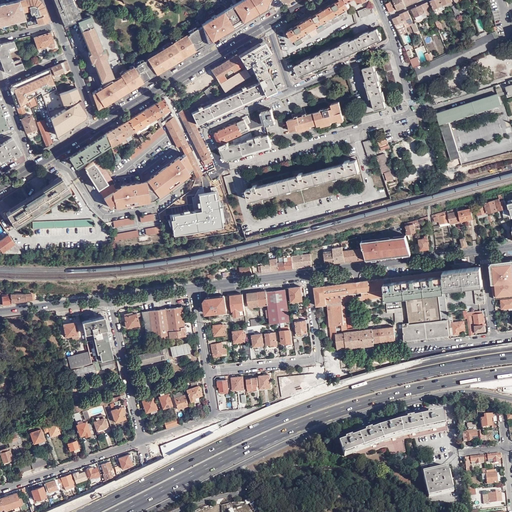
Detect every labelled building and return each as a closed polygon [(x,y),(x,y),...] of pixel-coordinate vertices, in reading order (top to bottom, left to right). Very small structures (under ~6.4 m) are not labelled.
[(19,0),(17,0),(0,3),(0,35),(28,28),(28,26),(20,3),(19,0)] [(19,0),(20,3),(28,26),(46,22),(48,19),(43,6),(40,2),(40,3),(35,0),(19,0)] [(53,0),(65,26),(57,7),(56,4),(54,0),(53,0)] [(57,7),(65,26),(78,21),(82,19),(75,0),(54,0),(56,4),(60,3),(61,5),(57,7)] [(246,0),(202,27),(207,43),(268,8),(272,0),(246,0)] [(351,6),(349,2),(347,0),(337,0),(333,2),(332,3),(319,12),(318,11),(314,14),(314,15),(300,23),(295,26),(289,30),(298,45),(354,12),(351,6)] [(394,0),(394,1),(398,9),(399,10),(406,6),(403,0),(394,0)] [(433,9),(442,5),(439,0),(431,0),(430,1),(433,9)] [(394,1),(386,4),(390,13),(398,9),(394,1)] [(416,21),(427,16),(426,15),(431,13),(427,2),(411,9),(416,21)] [(458,4),(454,5),(460,16),(463,15),(458,4)] [(460,16),(454,5),(451,7),(454,13),(453,14),(455,19),(460,16)] [(375,12),(372,6),(359,11),(361,17),(375,12)] [(401,15),(404,24),(412,21),(407,11),(400,14),(401,15)] [(400,15),(393,18),(398,29),(404,26),(404,24),(400,15)] [(200,47),(207,43),(201,27),(198,29),(197,28),(193,31),(189,33),(190,34),(184,37),(184,36),(176,41),(176,42),(171,45),(171,44),(163,49),(163,50),(158,53),(156,51),(153,52),(152,53),(153,55),(149,57),(150,58),(145,61),(144,61),(140,63),(136,65),(137,66),(135,67),(131,69),(123,73),(124,74),(121,75),(122,76),(122,78),(116,82),(115,80),(113,82),(111,78),(113,76),(106,57),(107,57),(104,49),(102,49),(91,20),(92,20),(91,16),(82,19),(78,21),(90,52),(89,53),(89,54),(88,55),(91,63),(92,62),(93,64),(95,63),(103,84),(103,86),(102,87),(95,91),(96,92),(93,94),(96,103),(101,101),(104,106),(136,86),(135,83),(137,80),(139,84),(149,78),(147,74),(151,73),(152,76),(175,62),(174,60),(175,57),(174,55),(175,54),(178,60),(189,54),(187,51),(188,50),(187,48),(189,47),(192,52),(199,48),(195,42),(197,42),(200,47)] [(404,26),(398,29),(400,34),(407,31),(405,27),(404,26)] [(382,38),(378,28),(369,32),(369,31),(365,33),(366,34),(358,37),(356,37),(356,38),(347,42),(347,41),(343,43),(343,44),(328,51),(327,50),(323,52),(323,53),(316,56),(316,55),(314,56),(315,57),(308,60),(308,59),(303,61),(304,62),(296,65),(300,75),(319,67),(326,64),(338,58),(338,59),(345,56),(345,55),(358,49),(358,50),(364,47),(364,46),(382,38)] [(498,37),(496,31),(441,56),(421,66),(421,65),(415,68),(418,75),(454,58),(498,37)] [(54,40),(51,32),(35,37),(39,51),(48,48),(49,53),(59,49),(57,39),(54,40)] [(471,41),(480,37),(478,33),(469,37),(469,38),(471,41)] [(263,42),(240,55),(247,68),(252,76),(256,74),(259,83),(247,88),(245,85),(242,86),(243,90),(202,108),(201,104),(198,105),(199,109),(192,112),(197,124),(206,120),(206,119),(264,93),(265,94),(275,89),(262,61),(264,60),(262,55),(270,51),(266,40),(265,39),(264,39),(263,40),(263,42)] [(10,74),(24,68),(14,41),(0,44),(0,58),(5,72),(10,74)] [(458,43),(447,48),(448,52),(460,47),(458,43)] [(237,54),(211,70),(218,81),(225,92),(235,85),(252,76),(247,68),(228,79),(224,73),(232,68),(234,71),(245,65),(237,54)] [(389,55),(382,57),(390,86),(397,84),(389,55)] [(411,62),(412,65),(413,68),(414,68),(420,65),(417,56),(410,59),(411,62)] [(68,61),(52,67),(55,75),(64,72),(71,69),(68,61)] [(377,73),(374,65),(364,68),(369,85),(368,85),(370,92),(371,92),(375,109),(386,106),(384,100),(386,99),(384,93),(383,93),(380,85),(381,85),(380,84),(378,76),(379,76),(378,73),(377,73)] [(49,69),(35,75),(42,94),(42,96),(57,90),(49,69)] [(35,75),(26,79),(27,83),(25,84),(24,80),(22,81),(21,83),(11,86),(11,87),(11,89),(13,92),(11,93),(16,108),(29,101),(35,98),(42,94),(35,75)] [(27,83),(26,79),(8,86),(11,93),(13,92),(11,89),(11,87),(11,86),(21,83),(22,81),(24,80),(25,84),(27,83)] [(50,117),(57,135),(84,117),(83,116),(84,114),(86,114),(76,87),(73,89),(64,92),(59,93),(65,108),(50,117)] [(449,121),(502,104),(498,93),(437,112),(440,124),(449,121)] [(35,98),(29,101),(32,108),(37,104),(35,98)] [(165,98),(150,106),(157,117),(171,109),(165,98)] [(29,101),(16,108),(19,116),(25,114),(26,116),(31,114),(29,109),(32,108),(29,101)] [(299,116),(299,114),(294,116),(295,117),(288,119),(291,132),(343,117),(339,101),(331,103),(332,105),(333,109),(330,109),(329,107),(324,109),(323,107),(320,108),(321,110),(307,114),(307,115),(304,116),(304,115),(299,116)] [(150,106),(144,110),(153,125),(156,130),(157,129),(152,120),(157,117),(150,106)] [(186,106),(180,111),(179,111),(206,164),(213,160),(195,125),(186,106)] [(276,122),(272,109),(263,112),(258,114),(260,123),(265,121),(266,125),(267,125),(276,122)] [(144,110),(130,119),(136,130),(137,132),(143,141),(144,140),(145,139),(141,132),(153,125),(144,110)] [(21,119),(26,133),(36,128),(31,115),(21,119)] [(203,173),(174,115),(170,118),(165,121),(177,145),(181,143),(185,152),(194,168),(198,176),(203,173)] [(251,131),(252,130),(249,123),(252,121),(249,115),(244,117),(245,119),(238,122),(243,134),(251,131)] [(132,135),(131,133),(136,130),(130,119),(119,126),(128,140),(134,149),(136,147),(131,140),(132,138),(131,136),(132,135)] [(37,123),(44,142),(51,139),(44,120),(37,123)] [(449,152),(458,150),(449,121),(440,124),(449,152)] [(215,135),(220,145),(225,142),(243,134),(238,122),(216,132),(215,135)] [(267,125),(266,125),(252,130),(251,131),(251,133),(254,140),(258,139),(257,138),(261,137),(260,135),(262,135),(263,136),(269,135),(267,125)] [(119,126),(106,133),(111,143),(112,145),(120,140),(122,144),(128,140),(119,126)] [(164,131),(160,127),(156,130),(160,135),(164,131)] [(130,160),(160,135),(156,130),(145,139),(144,140),(143,141),(136,148),(134,149),(127,156),(130,160)] [(381,147),(389,145),(389,143),(385,132),(383,133),(378,144),(379,147),(381,146),(381,147)] [(106,133),(70,156),(78,170),(87,165),(84,160),(111,143),(106,133)] [(235,145),(254,140),(251,133),(233,141),(235,145)] [(272,145),(269,135),(263,136),(262,135),(260,135),(261,137),(257,138),(258,139),(254,140),(235,145),(233,141),(226,144),(225,142),(220,145),(226,156),(229,158),(272,145)] [(21,152),(12,138),(0,145),(0,161),(9,156),(10,158),(11,158),(13,158),(15,156),(15,155),(21,152)] [(44,142),(46,148),(52,144),(51,139),(44,142)] [(120,140),(112,145),(114,149),(122,144),(120,140)] [(373,144),(366,146),(369,156),(376,154),(373,144)] [(448,168),(462,164),(458,150),(449,152),(452,160),(447,161),(448,168)] [(153,199),(194,168),(185,152),(180,156),(179,155),(176,157),(178,160),(162,172),(130,194),(135,202),(153,199)] [(379,155),(385,172),(388,180),(394,178),(386,153),(379,155)] [(350,156),(339,158),(340,163),(305,172),(304,168),(293,170),(294,175),(264,183),(263,178),(252,182),(253,186),(247,188),(250,199),(360,170),(357,158),(351,160),(350,156)] [(130,194),(162,172),(178,160),(176,157),(153,175),(154,175),(145,182),(145,181),(125,185),(130,194)] [(112,179),(98,159),(91,163),(84,168),(87,172),(86,172),(97,188),(98,188),(99,187),(112,179)] [(232,174),(225,176),(230,192),(237,191),(232,174)] [(70,189),(62,177),(7,213),(15,225),(70,189)] [(99,187),(112,180),(112,179),(99,187)] [(120,201),(130,194),(125,185),(121,185),(121,188),(116,189),(113,185),(115,183),(112,180),(99,187),(98,189),(110,207),(122,204),(120,201)] [(194,211),(169,215),(173,234),(184,232),(184,234),(210,230),(209,228),(223,226),(217,186),(198,189),(194,197),(192,197),(194,211)] [(511,190),(503,193),(504,200),(509,216),(511,227),(511,228),(511,190)] [(135,202),(130,194),(120,201),(122,204),(135,202)] [(488,213),(498,210),(494,196),(492,197),(494,201),(487,203),(486,199),(484,199),(485,203),(488,213)] [(504,217),(509,216),(505,201),(504,200),(501,201),(500,198),(496,199),(499,210),(502,209),(504,217)] [(476,206),(478,216),(488,213),(485,203),(476,206)] [(462,206),(458,207),(459,211),(462,222),(474,219),(471,208),(463,210),(462,206)] [(448,211),(432,215),(432,217),(434,217),(435,221),(439,220),(440,224),(450,221),(448,214),(448,211)] [(459,211),(448,214),(450,221),(451,225),(462,222),(459,211)] [(154,220),(153,214),(153,213),(144,215),(140,218),(140,222),(154,220)] [(134,223),(130,218),(113,221),(114,227),(134,223)] [(93,226),(93,219),(34,221),(34,228),(93,226)] [(419,219),(406,224),(408,233),(407,233),(408,235),(422,230),(420,221),(419,219)] [(404,224),(387,229),(388,232),(393,231),(394,234),(400,233),(406,231),(404,224)] [(163,231),(162,226),(145,229),(146,235),(163,231)] [(138,236),(137,230),(113,234),(115,240),(138,236)] [(382,230),(368,234),(370,241),(384,237),(382,230)] [(406,231),(400,233),(403,243),(409,242),(406,231)] [(421,249),(429,248),(428,235),(425,236),(425,237),(420,237),(421,249)] [(21,255),(10,237),(0,242),(0,247),(2,251),(4,254),(21,255)] [(373,245),(365,246),(365,247),(367,257),(375,255),(373,245)] [(344,246),(336,247),(335,247),(336,251),(337,262),(348,261),(345,250),(344,246)] [(360,248),(353,249),(352,249),(354,260),(362,259),(360,248)] [(352,249),(345,250),(348,261),(354,260),(352,249)] [(337,262),(336,251),(328,252),(328,251),(327,251),(328,263),(337,262)] [(294,256),(295,257),(296,268),(315,265),(313,256),(305,257),(305,254),(294,256)] [(289,262),(287,262),(288,269),(296,268),(295,257),(289,257),(289,262)] [(263,263),(253,265),(255,273),(273,271),(273,264),(272,261),(263,263)] [(273,264),(273,271),(281,270),(280,263),(273,264)] [(511,263),(501,265),(503,279),(508,278),(511,278),(511,263)] [(237,267),(239,275),(254,273),(251,265),(237,267)] [(462,269),(464,290),(474,289),(476,304),(485,303),(483,288),(481,266),(462,269)] [(444,271),(446,292),(464,290),(462,269),(444,271)] [(385,288),(386,297),(387,297),(387,296),(391,295),(406,293),(410,325),(404,326),(405,340),(450,335),(444,281),(442,271),(384,278),(385,288)] [(348,328),(344,302),(343,293),(356,291),(361,291),(385,288),(384,278),(315,286),(316,294),(319,294),(319,297),(316,297),(317,305),(327,304),(332,339),(336,338),(337,349),(336,349),(336,350),(340,350),(340,348),(360,346),(367,345),(381,343),(381,341),(395,339),(394,326),(372,329),(372,328),(364,329),(348,331),(348,328)] [(303,299),(301,286),(288,288),(289,290),(290,290),(292,301),(303,299)] [(278,322),(285,321),(291,320),(287,288),(268,291),(270,304),(272,323),(278,322)] [(362,295),(362,299),(386,297),(385,288),(361,291),(362,295)] [(3,295),(4,304),(13,303),(13,302),(17,301),(16,292),(8,291),(8,295),(3,295)] [(270,304),(268,291),(259,292),(261,306),(270,304)] [(344,302),(357,300),(356,296),(356,291),(343,293),(344,302)] [(16,292),(17,301),(34,299),(33,296),(36,296),(36,293),(26,293),(16,292)] [(259,292),(248,293),(250,307),(261,306),(259,292)] [(244,294),(232,296),(234,311),(235,311),(236,315),(246,313),(244,294)] [(224,314),(231,313),(230,309),(228,309),(227,301),(226,296),(208,299),(206,300),(205,302),(207,313),(224,311),(224,314)] [(511,296),(506,297),(506,299),(501,299),(502,308),(509,308),(511,307),(511,296)] [(182,306),(166,308),(168,325),(184,323),(182,306)] [(388,312),(395,312),(396,322),(403,321),(402,307),(388,309),(388,312)] [(166,308),(149,310),(153,338),(170,337),(168,325),(166,308)] [(153,338),(149,310),(142,311),(145,333),(150,332),(151,339),(153,338)] [(485,330),(483,311),(474,311),(474,315),(476,333),(477,333),(477,331),(485,330)] [(129,315),(129,314),(124,315),(127,328),(140,325),(137,313),(129,315)] [(104,316),(82,321),(89,349),(91,361),(92,361),(93,361),(114,357),(104,316)] [(293,320),(293,322),(296,322),(297,326),(294,326),(295,329),(296,329),(296,336),(308,335),(306,319),(298,320),(293,320)] [(449,321),(450,334),(459,333),(459,331),(465,330),(464,321),(454,323),(453,320),(449,321)] [(71,323),(64,324),(66,336),(79,334),(76,321),(71,321),(71,323)] [(168,325),(170,337),(186,335),(184,323),(168,325)] [(225,324),(214,325),(215,335),(226,334),(225,327),(228,327),(227,324),(225,324)] [(248,325),(244,326),(244,329),(234,330),(235,342),(247,341),(246,332),(249,332),(249,328),(248,325)] [(283,344),(293,343),(291,329),(291,326),(282,327),(282,330),(281,330),(283,344)] [(277,331),(267,332),(268,344),(273,344),(274,345),(278,345),(277,331)] [(254,345),(264,344),(263,333),(255,334),(255,340),(254,340),(254,345)] [(228,343),(228,341),(223,341),(223,342),(212,344),(214,354),(222,353),(222,355),(228,354),(227,348),(226,348),(226,347),(224,348),(223,344),(226,344),(226,343),(228,343)] [(181,354),(188,353),(186,343),(170,347),(172,356),(181,354)] [(136,355),(138,365),(169,357),(166,348),(136,355)] [(68,353),(70,365),(91,361),(89,349),(68,353)] [(113,359),(101,362),(102,368),(115,365),(113,359)] [(93,364),(71,368),(73,377),(96,372),(94,363),(93,364)] [(274,369),(276,385),(285,384),(285,381),(297,380),(296,368),(274,369)] [(143,374),(143,387),(151,386),(150,374),(143,374)] [(261,387),(271,386),(270,374),(260,375),(261,387)] [(239,375),(231,375),(231,377),(232,377),(233,389),(244,388),(243,376),(239,376),(239,375)] [(259,390),(257,377),(246,378),(248,391),(259,390)] [(219,391),(220,391),(229,390),(228,378),(218,380),(219,391)] [(81,402),(73,404),(75,412),(105,404),(126,398),(123,384),(118,385),(121,395),(82,405),(81,402)] [(182,384),(166,388),(167,391),(168,391),(169,392),(171,391),(171,390),(183,387),(182,384)] [(199,385),(192,388),(187,389),(191,400),(199,398),(198,396),(203,394),(199,385)] [(287,389),(289,396),(303,393),(301,386),(287,389)] [(166,388),(153,391),(154,393),(159,392),(160,396),(158,396),(163,409),(169,407),(168,406),(172,404),(168,393),(163,394),(163,392),(167,391),(166,388)] [(185,398),(187,397),(185,394),(175,397),(174,396),(173,396),(178,408),(188,405),(185,398)] [(153,397),(143,400),(146,412),(150,411),(151,412),(157,410),(156,408),(157,408),(153,397)] [(116,421),(126,418),(122,406),(115,408),(113,403),(111,403),(112,409),(111,409),(116,421)] [(435,427),(444,425),(441,411),(400,421),(378,427),(339,441),(344,457),(345,456),(345,455),(351,452),(352,454),(355,453),(355,451),(371,445),(372,447),(375,446),(375,444),(384,440),(391,438),(392,440),(395,439),(395,437),(404,434),(411,433),(411,435),(415,434),(415,432),(432,428),(432,430),(436,429),(435,427)] [(97,429),(109,425),(107,420),(106,420),(105,417),(104,417),(104,415),(102,416),(101,413),(94,416),(95,420),(97,429)] [(481,428),(482,427),(491,426),(491,422),(493,422),(492,414),(481,415),(481,419),(480,419),(481,428)] [(167,428),(180,422),(177,415),(163,421),(167,428)] [(84,423),(83,420),(79,422),(80,425),(79,426),(81,435),(86,433),(86,435),(91,433),(88,422),(84,423)] [(63,431),(62,428),(60,428),(58,424),(49,427),(48,425),(44,426),(46,432),(50,430),(52,436),(55,435),(55,437),(58,436),(57,434),(58,434),(58,432),(63,431)] [(34,442),(39,441),(45,439),(45,438),(41,425),(39,426),(40,428),(38,428),(38,429),(35,430),(34,427),(30,429),(34,442)] [(463,441),(477,439),(476,430),(462,432),(463,441)] [(27,452),(21,433),(20,433),(19,432),(0,438),(0,442),(8,440),(16,437),(18,445),(20,451),(18,451),(19,455),(23,454),(23,453),(27,452)] [(11,447),(18,445),(16,437),(8,440),(11,447)] [(74,448),(79,447),(77,439),(68,442),(71,449),(74,448)] [(164,441),(152,446),(156,457),(168,453),(164,441)] [(4,446),(0,447),(0,452),(5,464),(13,462),(11,456),(12,455),(10,448),(5,450),(4,446)] [(31,462),(33,468),(47,463),(44,453),(35,456),(36,460),(31,462)] [(493,463),(498,462),(498,458),(502,458),(501,455),(499,453),(484,455),(485,459),(487,459),(493,458),(493,462),(493,463)] [(122,469),(132,465),(131,461),(132,461),(130,454),(119,457),(122,469)] [(464,457),(466,473),(470,472),(469,462),(475,461),(476,463),(480,463),(480,461),(483,460),(482,455),(464,457)] [(32,469),(29,460),(18,463),(21,472),(32,469)] [(106,479),(113,476),(111,469),(113,469),(110,461),(101,463),(105,473),(104,474),(106,479)] [(87,468),(90,477),(99,474),(97,465),(87,468)] [(447,468),(423,474),(428,496),(453,491),(447,468)] [(485,484),(498,482),(497,473),(497,472),(496,472),(496,470),(495,470),(489,471),(483,472),(483,474),(486,473),(487,479),(485,479),(485,484)] [(77,481),(86,478),(84,471),(79,473),(78,471),(74,473),(77,481)] [(71,474),(58,478),(60,484),(61,487),(64,486),(66,490),(75,486),(71,474)] [(49,492),(61,488),(61,487),(60,484),(57,484),(55,479),(46,482),(49,492)] [(37,498),(38,499),(47,496),(44,485),(34,488),(37,497),(35,497),(36,498),(37,498)] [(498,492),(494,492),(487,493),(488,503),(502,501),(501,491),(498,492)] [(16,493),(0,498),(4,508),(5,510),(23,504),(21,497),(18,498),(16,493)] [(482,506),(481,498),(471,500),(472,508),(482,506)]
